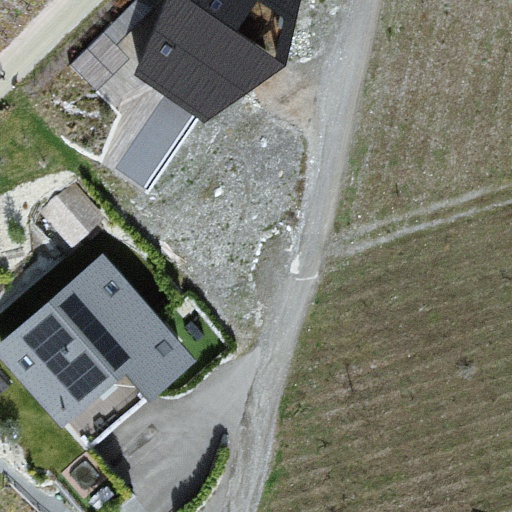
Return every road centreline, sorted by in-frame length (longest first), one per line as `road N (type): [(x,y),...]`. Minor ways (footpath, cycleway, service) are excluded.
road 1 (track): [(356,0),(236,511)]
road 2 (track): [(0,95),(96,0)]
